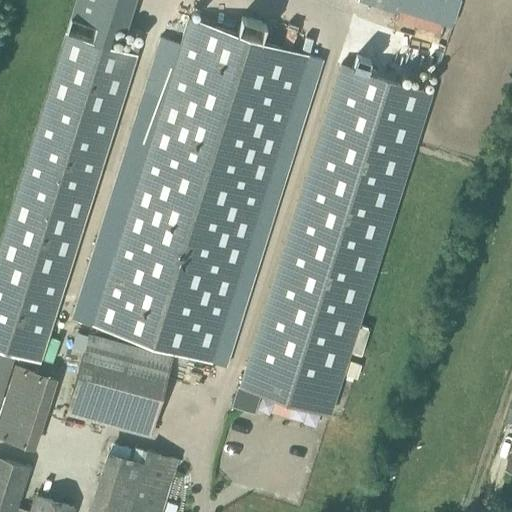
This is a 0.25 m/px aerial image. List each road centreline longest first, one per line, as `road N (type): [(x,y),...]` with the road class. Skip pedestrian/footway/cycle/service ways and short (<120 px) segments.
road 1 (unknown): [(85,468),(94,435),(107,427),(198,442),(334,32),(319,12),(281,0)]
road 2 (unknown): [(168,0),(44,408),(56,443)]
